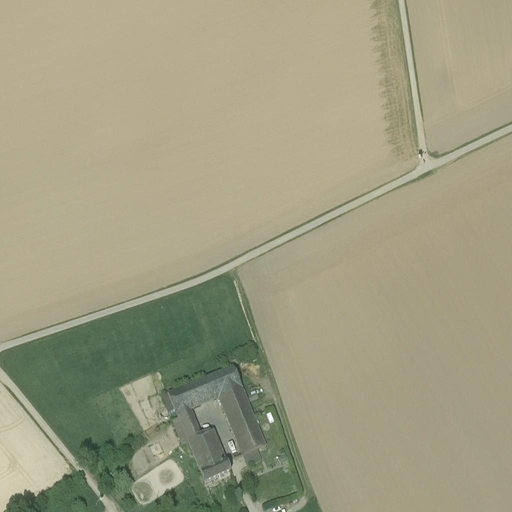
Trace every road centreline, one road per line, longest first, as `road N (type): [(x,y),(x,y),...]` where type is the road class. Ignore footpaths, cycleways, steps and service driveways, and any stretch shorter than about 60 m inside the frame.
road 1 (track): [(511,136),(223,270),(0,350)]
road 2 (track): [(397,0),(425,178)]
road 3 (track): [(0,373),(113,511)]
